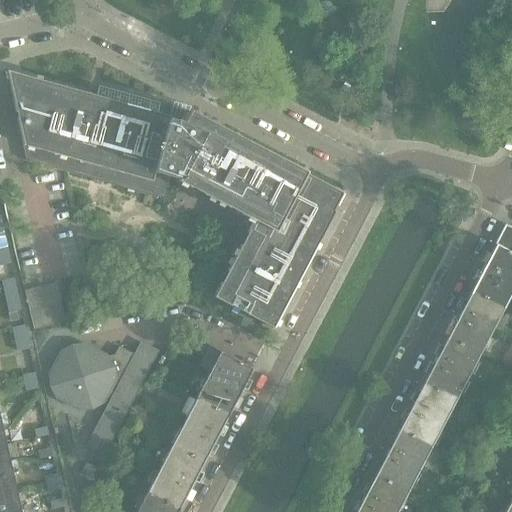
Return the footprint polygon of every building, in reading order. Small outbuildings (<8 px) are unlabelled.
[(299,275),(306,263),(307,264),(309,261),(309,262),(320,241),(321,238),(319,237),(326,225),(327,226),(329,223),(335,212),(333,211),(336,206),(335,205),(330,197),(334,189),(306,174),(306,173),(305,173),(305,174),(298,170),(299,169),(297,167),(276,156),(273,155),(272,157),(260,150),(261,149),(258,147),(238,136),(235,135),(234,136),(222,130),(223,128),(197,114),(196,116),(189,113),(190,112),(189,112),(173,107),(170,116),(158,113),(161,104),(99,86),(97,96),(75,90),(74,90),(71,89),(71,91),(58,87),(58,85),(55,85),(55,84),(33,78),(30,78),(29,79),(16,76),(17,74),(14,73),(7,71),(14,105),(21,107),(17,119),(26,161),(164,200),(170,177),(178,179),(177,181),(189,187),(189,186),(191,188),(192,186),(204,193),(203,195),(230,208),(231,206),(243,213),(242,214),(245,216),(244,216),(254,221),(252,224),(248,233),(249,234),(243,246),(241,245),(240,248),(229,268),(229,269),(228,271),(229,272),(223,284),(221,283),(220,286),(214,297),(230,306),(235,297),(250,305),(246,314),(274,329),(280,318),(279,317),(281,315),(279,314),(286,302),(287,303),(289,300),(300,279),(299,279),(301,276),(299,275)] [(3,231),(0,216),(0,266),(10,264),(3,231)] [(511,228),(505,226),(495,245),(511,254),(511,228)] [(504,309),(511,292),(511,254),(495,245),(471,292),(504,309)] [(66,323),(52,264),(20,271),(34,330),(66,323)] [(21,310),(14,279),(2,281),(9,313),(21,310)] [(504,309),(471,292),(447,338),(480,355),(504,309)] [(18,311),(10,313),(12,321),(20,319),(18,311)] [(29,349),(24,326),(12,328),(17,352),(29,349)] [(480,355),(447,338),(423,384),(456,401),(480,355)] [(101,460),(157,352),(141,343),(132,360),(125,356),(127,353),(120,348),(115,356),(107,357),(85,345),(61,353),(50,375),(57,399),(80,410),(103,403),(106,397),(112,400),(80,460),(97,469),(101,460)] [(221,351),(208,376),(196,398),(228,416),(253,368),(221,351)] [(38,389),(34,373),(22,375),(26,391),(38,389)] [(456,401),(423,384),(399,430),(432,447),(456,401)] [(196,398),(184,422),(171,445),(203,462),(228,416),(196,398)] [(46,428),(34,430),(36,439),(48,436),(46,428)] [(432,447),(399,430),(375,476),(407,493),(432,447)] [(203,462),(171,445),(147,491),(180,508),(203,462)] [(0,470),(11,468),(10,460),(7,447),(0,448),(0,470)] [(51,448),(38,451),(40,460),(53,457),(51,448)] [(86,466),(80,476),(90,481),(95,471),(86,466)] [(0,511),(21,511),(11,468),(0,470),(0,511)] [(60,490),(56,474),(44,477),(48,493),(60,490)] [(397,511),(407,493),(375,476),(355,511),(397,511)] [(147,491),(136,511),(177,511),(180,508),(147,491)] [(90,511),(96,501),(89,497),(81,511),(90,511)] [(64,507),(62,499),(50,502),(52,510),(64,507)]
